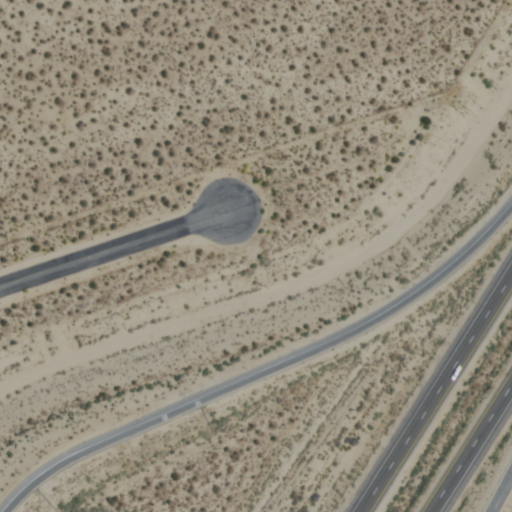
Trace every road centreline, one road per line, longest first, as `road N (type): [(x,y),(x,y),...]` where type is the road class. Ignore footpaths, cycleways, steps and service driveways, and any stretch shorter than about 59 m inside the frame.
road 1 (trunk): [(511,204),(420,290),(359,329),(55,466),(2,511)]
road 2 (trunk): [(511,271),(359,511)]
road 3 (residential): [(0,287),(226,211)]
road 4 (trunk): [(428,511),(511,380)]
